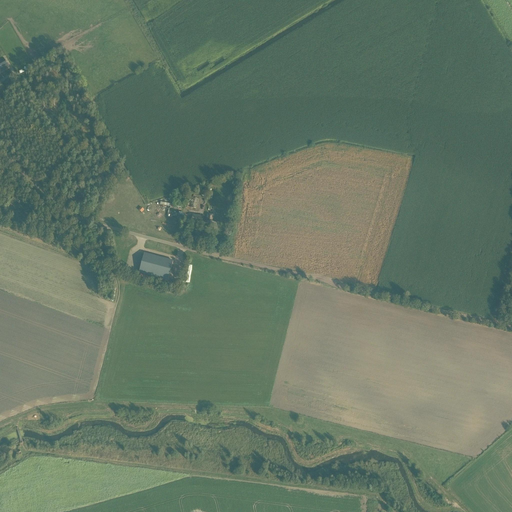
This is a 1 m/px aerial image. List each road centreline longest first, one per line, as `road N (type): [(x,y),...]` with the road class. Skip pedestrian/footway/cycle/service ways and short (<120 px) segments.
road 1 (unclassified): [(511,327),(89,222),(0,151)]
road 2 (track): [(107,226),(105,247),(119,285),(90,400)]
